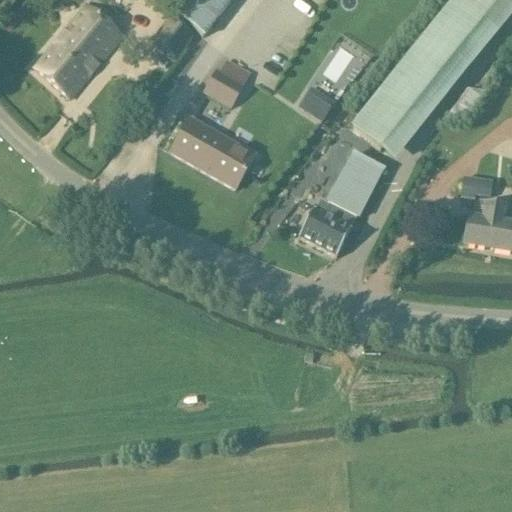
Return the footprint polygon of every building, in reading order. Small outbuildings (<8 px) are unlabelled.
[(202,40),(231,2),(229,0),(182,0),(171,16),(202,40)] [(393,166),(511,17),(511,0),(457,0),(350,131),(393,166)] [(69,103),(121,39),(86,8),(33,71),(69,103)] [(169,20),(150,47),(174,64),(193,37),(169,20)] [(216,74),(203,96),(230,112),(243,90),(242,89),(249,78),(226,64),(219,76),(216,74)] [(321,126),(333,106),(311,91),(298,110),(321,126)] [(486,93),(467,91),(440,127),(466,126),(486,93)] [(234,194),(254,159),(188,121),(169,156),(234,194)] [(330,208),(331,209),(344,215),(358,222),(384,172),(355,158),(330,208)] [(463,181),(460,201),(472,203),(473,198),(488,201),(490,186),(463,181)] [(312,213),(297,242),(335,262),(350,233),(356,221),(344,215),(331,209),(330,208),(320,203),(314,214),(312,213)] [(468,217),(462,247),(511,256),(511,253),(511,224),(502,223),(504,209),(483,205),(481,219),(468,217)]
